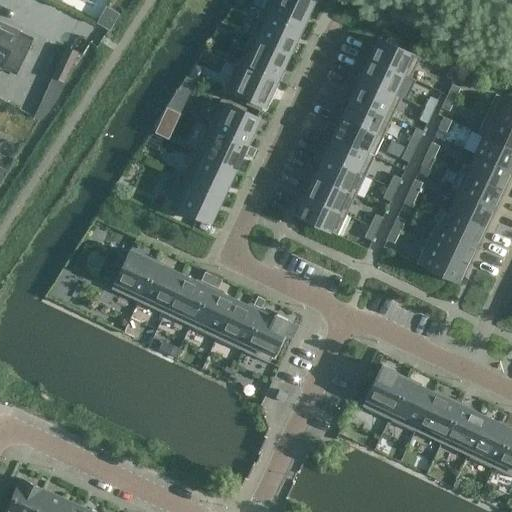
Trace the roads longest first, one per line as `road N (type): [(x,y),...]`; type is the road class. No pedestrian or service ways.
road 1 (residential): [(345,312),(245,265),(236,244),(332,38)]
road 2 (residential): [(345,312),(253,511)]
road 3 (residential): [(0,431),(2,425),(193,511)]
road 4 (residential): [(467,368),(345,312)]
